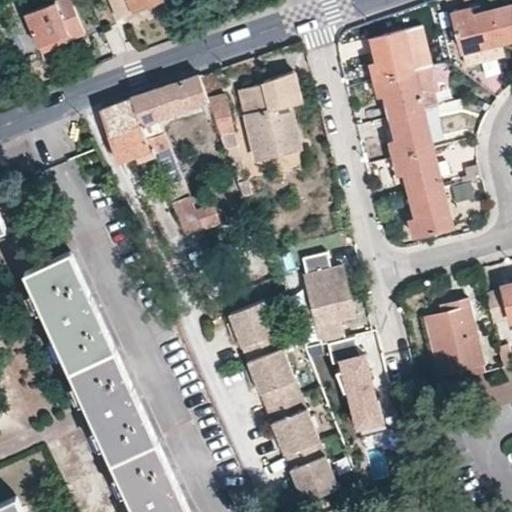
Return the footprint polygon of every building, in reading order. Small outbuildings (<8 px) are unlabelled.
[(54,0),(24,12),(37,45),(67,33),(70,38),(84,33),(70,0),(54,0)] [(109,0),(116,17),(158,0),(160,0),(163,5),(176,0),(109,0)] [(511,3),(504,6),(493,9),(500,38),(511,34),(511,3)] [(478,12),(476,5),(467,7),(469,14),(478,12)] [(467,7),(451,12),(464,62),(503,52),(500,38),(493,9),(478,12),(469,14),(467,7)] [(113,56),(127,51),(115,22),(101,29),(113,56)] [(374,49),(377,59),(369,62),(374,78),(411,68),(401,28),(371,36),(374,49)] [(101,29),(88,34),(99,62),(113,56),(101,29)] [(369,62),(377,59),(374,49),(366,51),(369,62)] [(378,95),(385,93),(388,103),(391,115),(421,108),(411,68),(374,78),(378,95)] [(256,156),(299,146),(288,104),(300,101),(292,69),(263,77),(263,80),(238,87),(256,156)] [(163,120),(162,115),(206,97),(198,76),(198,74),(131,97),(149,135),(158,132),(156,123),(163,120)] [(224,92),(206,97),(236,176),(243,175),(234,142),(224,92)] [(380,105),(388,103),(385,93),(378,95),(380,105)] [(120,157),(135,153),(150,147),(155,161),(171,201),(175,201),(186,232),(201,226),(189,196),(163,130),(158,132),(149,135),(131,97),(99,109),(109,134),(111,133),(120,157)] [(391,115),(394,128),(397,138),(390,139),(393,156),(431,147),(421,108),(391,115)] [(394,128),(387,130),(390,139),(397,138),(394,128)] [(135,153),(141,167),(155,161),(150,147),(135,153)] [(398,172),(405,170),(407,181),(410,194),(440,186),(431,147),(393,156),(398,172)] [(405,170),(398,172),(400,183),(407,181),(405,170)] [(413,234),(450,225),(440,186),(410,194),(413,205),(416,216),(409,217),(413,234)] [(212,202),(205,205),(199,192),(189,196),(201,226),(219,219),(212,202)] [(413,205),(406,207),(409,217),(416,216),(413,205)] [(24,270),(67,364),(112,343),(69,250),(24,270)] [(341,264),(303,274),(323,357),(346,352),(338,318),(353,315),(341,264)] [(511,281),(500,285),(501,290),(508,317),(511,316),(511,281)] [(501,290),(483,295),(490,322),(508,317),(501,290)] [(439,371),(481,360),(465,297),(447,302),(449,309),(439,311),(425,315),(439,371)] [(298,393),(280,347),(261,300),(227,313),(245,359),(254,356),(272,402),(290,448),(282,451),(301,499),(335,485),(316,438),(298,393)] [(438,304),(439,311),(449,309),(447,302),(438,304)] [(506,341),(496,344),(501,366),(511,364),(506,341)] [(67,364),(110,458),(155,437),(112,343),(67,364)] [(254,356),(245,359),(264,405),(272,402),(254,356)] [(272,402),(264,405),(282,451),(290,448),(272,402)] [(110,458),(135,511),(189,511),(155,437),(110,458)] [(354,482),(348,485),(352,492),(358,489),(354,482)] [(0,501),(0,511),(22,511),(14,495),(0,501)]
